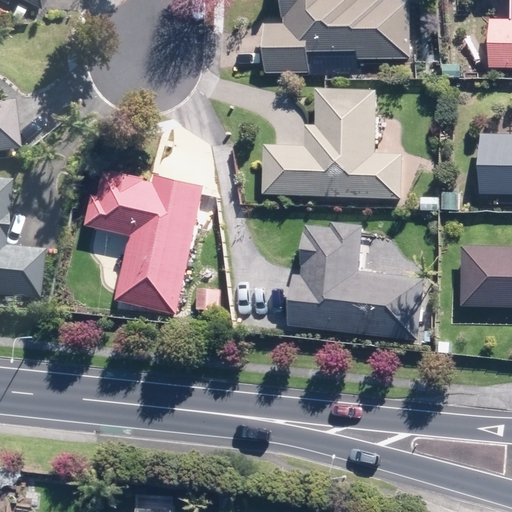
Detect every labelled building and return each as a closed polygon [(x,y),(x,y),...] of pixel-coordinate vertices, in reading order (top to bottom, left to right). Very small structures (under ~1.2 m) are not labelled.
[(20,0),(42,10),(46,0),(20,0)] [(273,22),(272,71),(317,73),(318,55),(416,58),(417,0),(282,0),(282,22),(273,22)] [(511,17),(498,17),(496,66),(511,66),(511,17)] [(471,59),(444,58),(444,78),(471,79),(471,59)] [(384,89),(326,86),(325,124),(315,124),(314,144),(272,142),(270,191),(407,198),(409,153),(381,152),(384,89)] [(0,147),(19,145),(12,96),(0,97),(0,147)] [(511,129),(490,128),(487,191),(511,192),(511,129)] [(182,312),(212,187),(165,176),(164,180),(111,167),(105,194),(101,193),(93,225),(138,235),(123,298),(182,312)] [(0,291),(39,295),(43,248),(8,245),(14,178),(0,176),(0,291)] [(445,192),(445,194),(444,211),(466,212),(466,190),(445,189),(445,192)] [(301,273),(296,324),(423,335),(428,274),(367,269),(370,229),(313,224),(309,274),(301,273)] [(511,246),(469,244),(466,305),(511,307),(511,246)] [(177,511),(178,506),(142,503),(141,511),(177,511)]
